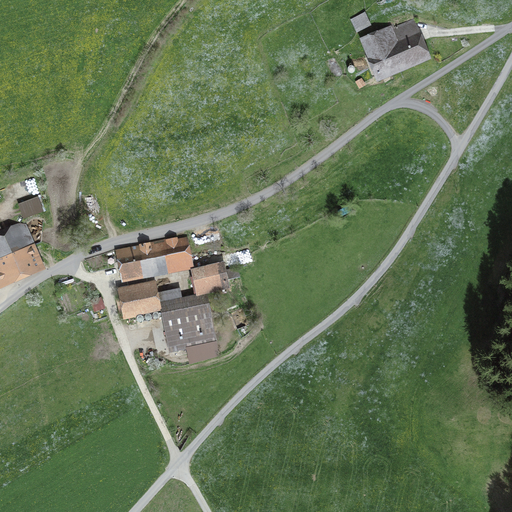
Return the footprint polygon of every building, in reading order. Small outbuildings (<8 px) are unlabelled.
[(350,19),(356,32),(370,25),(364,12),(350,19)] [(363,40),(378,78),(391,73),(389,70),(423,56),(412,30),(414,29),(410,20),(363,40)] [(13,194),(36,191),(35,180),(12,183),(13,194)] [(18,202),(24,216),(44,208),(39,194),(18,202)] [(20,226),(3,234),(0,226),(0,281),(37,265),(20,226)] [(187,241),(168,244),(167,239),(141,245),(142,249),(119,253),(123,275),(191,263),(187,241)] [(222,268),(193,275),(198,295),(227,288),(222,268)] [(237,268),(227,270),(229,278),(239,275),(237,268)] [(121,294),(120,294),(124,313),(157,306),(153,283),(118,290),(121,294)] [(92,300),(96,310),(106,305),(102,296),(92,300)] [(204,361),(217,356),(208,312),(212,311),(211,304),(207,305),(205,297),(162,306),(171,350),(188,346),(191,364),(204,361)]
